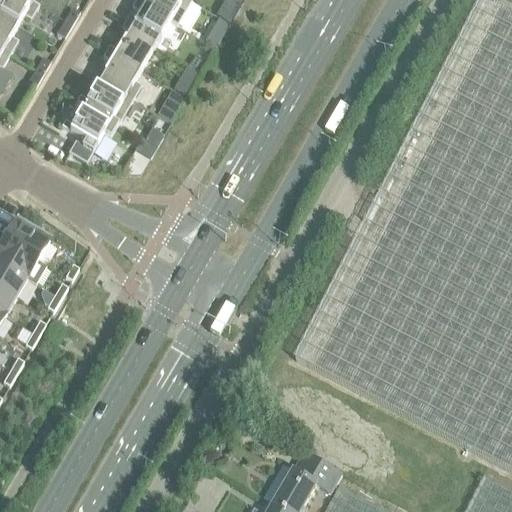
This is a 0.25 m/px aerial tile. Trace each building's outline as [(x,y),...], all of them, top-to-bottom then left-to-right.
[(30,24),(38,11),(31,7),(20,0),(0,0),(0,21),(16,31),(23,20),(30,24)] [(190,6),(184,2),(180,0),(149,0),(146,6),(137,0),(134,6),(169,27),(176,31),(190,6)] [(511,13),(486,0),(483,0),(296,364),(511,476),(511,13)] [(154,51),(169,27),(134,6),(131,12),(140,17),(136,22),(130,18),(121,32),(128,36),(154,51)] [(71,30),(79,17),(71,12),(63,25),(71,30)] [(10,42),(16,31),(0,21),(0,54),(9,60),(17,46),(10,42)] [(64,43),(71,30),(63,25),(55,38),(64,43)] [(140,76),(154,51),(128,36),(117,55),(108,50),(105,56),(140,76)] [(0,73),(1,74),(9,60),(0,54),(0,73)] [(133,87),(140,76),(105,56),(102,61),(110,66),(99,86),(132,105),(140,91),(133,87)] [(194,60),(188,70),(197,76),(203,65),(194,60)] [(42,80),(50,67),(41,62),(34,75),(42,80)] [(34,93),(42,80),(34,75),(26,88),(34,93)] [(117,130),(132,105),(99,86),(87,105),(79,100),(76,105),(84,110),(117,130)] [(171,92),(158,117),(173,124),(186,100),(171,92)] [(109,144),(117,130),(84,110),(72,131),(64,126),(61,131),(78,141),(74,148),(91,158),(102,140),(109,144)] [(133,177),(137,167),(147,172),(162,135),(148,129),(129,176),(133,177)] [(37,266),(48,247),(16,228),(4,247),(37,266)] [(37,266),(4,247),(0,254),(0,269),(26,285),(37,266)] [(26,285),(0,269),(0,294),(15,304),(26,285)] [(71,286),(78,274),(72,270),(64,282),(71,286)] [(60,305),(67,293),(60,289),(53,301),(60,305)] [(15,304),(0,294),(0,319),(4,322),(15,304)] [(42,296),(40,300),(43,308),(48,311),(53,302),(42,296)] [(52,317),(60,305),(53,301),(53,302),(48,311),(46,313),(52,317)] [(38,342),(45,330),(38,326),(31,338),(38,342)] [(30,354),(38,342),(31,338),(24,350),(30,354)] [(16,364),(9,376),(16,379),(23,367),(16,364)] [(8,391),(16,379),(9,376),(2,388),(8,391)] [(330,498),(342,479),(305,457),(275,510),(278,511),(307,511),(319,492),(330,498)] [(511,511),(511,493),(485,479),(467,511),(381,511),(340,491),(328,511),(511,511)]
